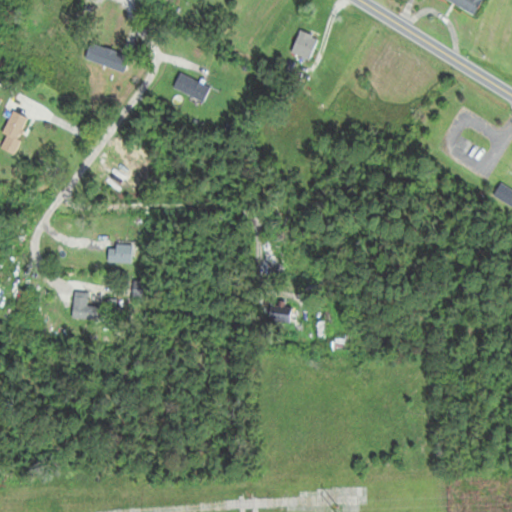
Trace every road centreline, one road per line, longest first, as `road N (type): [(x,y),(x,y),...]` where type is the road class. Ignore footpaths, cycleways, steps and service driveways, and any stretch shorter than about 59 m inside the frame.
road 1 (residential): [(131,0),(152,46),(152,71),(37,226)]
road 2 (residential): [(511,94),(360,0)]
